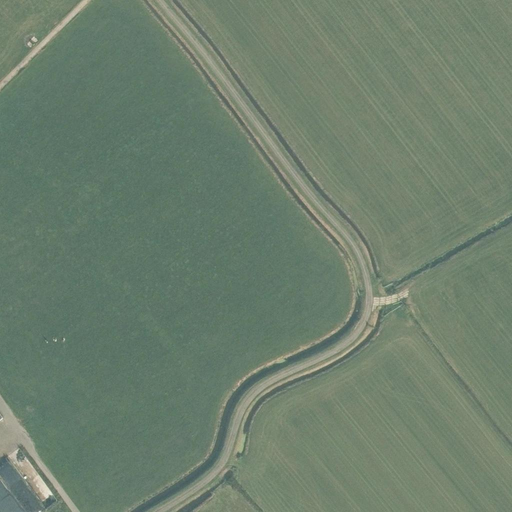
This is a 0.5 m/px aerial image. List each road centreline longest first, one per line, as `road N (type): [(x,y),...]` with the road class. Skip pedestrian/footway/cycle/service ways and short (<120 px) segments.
road 1 (unclassified): [(159,511),(223,460),(242,404),(262,385),(349,341),(369,302),(352,241),(158,0)]
road 2 (track): [(76,511),(0,407),(0,89),(90,0)]
